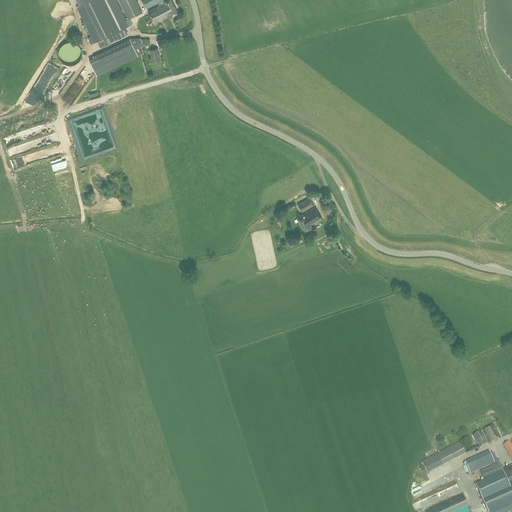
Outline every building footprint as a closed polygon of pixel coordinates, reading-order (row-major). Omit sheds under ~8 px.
[(128,34),(125,28),(129,26),(116,0),(76,0),(79,5),(76,6),(94,43),(98,41),(101,48),(128,34)] [(119,0),(129,19),(142,12),(136,0),(119,0)] [(142,0),(148,9),(158,3),(159,5),(157,6),(157,7),(149,11),(155,24),(169,17),(169,19),(173,17),(173,16),(178,13),(171,0),(165,0),(164,1),(163,0),(142,0)] [(63,31),(67,35),(71,30),(67,27),(63,31)] [(89,59),(97,75),(138,56),(135,49),(131,40),(130,38),(93,55),(94,57),(89,59)] [(135,40),(135,39),(131,40),(135,49),(138,56),(143,54),(140,47),(139,48),(135,40)] [(61,65),(78,62),(77,58),(80,58),(79,51),(77,40),(57,43),(61,65)] [(160,60),(158,48),(150,50),(152,62),(160,60)] [(314,205),(309,197),(298,204),(302,212),(314,205)] [(329,214),(332,210),(330,206),(325,205),(322,210),(325,214),(329,214)] [(297,218),(305,232),(312,228),(311,226),(323,220),(315,207),(297,218)] [(490,444),(501,438),(494,425),(483,430),(486,435),(485,435),(490,444)] [(480,448),(487,444),(481,431),(473,435),(480,448)] [(510,458),(511,456),(511,445),(510,442),(503,445),(510,458)] [(466,454),(460,443),(423,461),(429,472),(466,454)] [(511,465),(503,469),(498,458),(494,460),(489,450),(465,461),(470,473),(491,464),(492,466),(472,475),(488,511),(507,511),(511,510),(511,465)] [(449,474),(419,486),(421,491),(451,480),(449,474)] [(437,492),(414,502),(416,508),(427,503),(428,503),(435,500),(435,501),(439,499),(439,497),(447,493),(445,488),(436,491),(437,492)] [(425,511),(435,511),(442,510),(440,503),(424,508),(425,511)]
